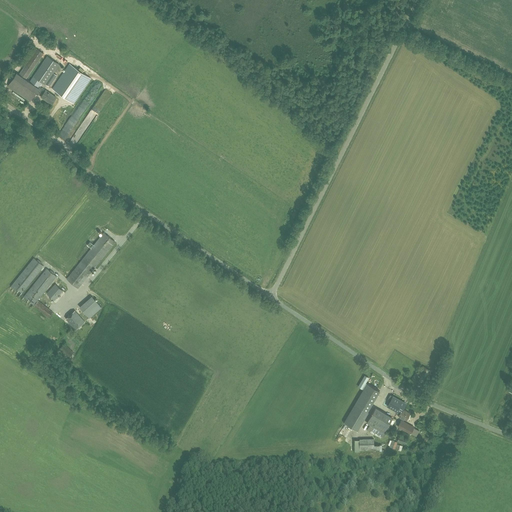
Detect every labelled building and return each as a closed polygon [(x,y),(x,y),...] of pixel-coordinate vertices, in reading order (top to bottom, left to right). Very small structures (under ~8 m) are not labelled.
[(43,53),(36,49),(19,74),(26,79),(43,53)] [(59,64),(47,56),(30,81),(39,87),(42,82),(45,84),(59,64)] [(69,64),(52,88),(74,103),(91,78),(69,64)] [(19,74),(16,73),(8,86),(30,101),(39,87),(30,81),(26,79),(19,74)] [(57,75),(54,73),(46,84),(49,86),(57,75)] [(45,90),(40,86),(35,93),(38,95),(40,92),(42,94),(41,96),(52,104),(56,97),(46,89),(45,90)] [(69,127),(73,130),(80,116),(76,114),(69,127)] [(115,242),(104,232),(67,279),(78,288),(115,242)] [(44,266),(33,257),(9,289),(18,297),(44,266)] [(56,276),(47,268),(22,299),(31,307),(33,305),(38,299),(56,276)] [(63,291),(55,284),(47,293),(54,300),(63,291)] [(80,308),(86,314),(98,303),(93,297),(80,308)] [(54,312),(38,299),(33,305),(49,318),(54,312)] [(89,318),(102,307),(98,303),(86,314),(89,318)] [(76,330),(85,322),(75,310),(66,318),(76,330)] [(74,352),(64,343),(59,349),(69,357),(74,352)] [(428,376),(431,371),(423,366),(411,384),(418,389),(427,375),(428,376)] [(357,431),(368,412),(380,391),(367,383),(355,404),(344,422),(357,431)] [(392,395),(386,404),(398,412),(396,414),(398,415),(398,416),(406,420),(410,413),(407,411),(405,409),(405,410),(402,409),(406,403),(392,395)] [(393,425),(395,421),(392,419),(393,417),(376,407),(366,423),(370,425),(367,430),(375,435),(376,433),(384,438),(386,434),(384,433),(389,423),(393,425)] [(416,436),(419,431),(414,427),(401,420),(397,427),(410,434),(411,433),(416,436)] [(406,445),(408,439),(399,436),(397,441),(406,445)] [(374,445),(374,438),(359,439),(355,439),(354,451),(359,451),(359,450),(373,450),(373,452),(376,452),(376,450),(380,450),(380,451),(382,451),(382,445),(374,445)] [(398,449),(400,445),(397,444),(397,442),(392,440),(389,446),(395,448),(398,449)]
